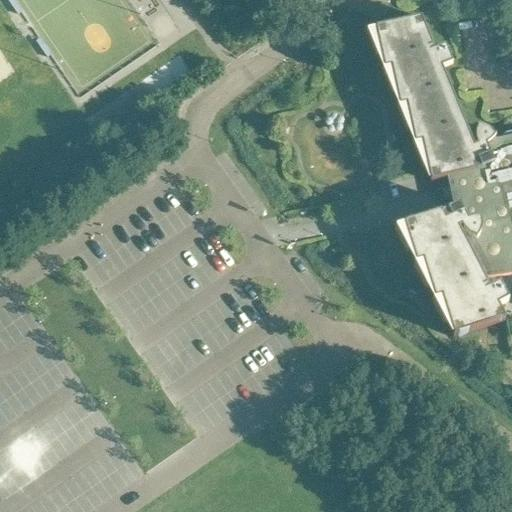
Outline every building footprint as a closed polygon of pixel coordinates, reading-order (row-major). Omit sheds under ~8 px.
[(203,0),(204,12),(219,11),(218,0),(203,0)] [(447,179),(480,171),(473,148),(440,69),(451,65),(445,48),(433,53),(420,18),(374,29),(384,70),(391,69),(399,108),(406,106),(414,146),(422,144),(430,183),(447,179)] [(447,179),(453,210),(482,279),(511,274),(511,137),(495,141),(494,138),(490,133),(484,130),(477,128),(475,134),(476,142),(477,147),(473,148),(480,171),(447,179)] [(482,279),(453,210),(441,217),(440,214),(403,226),(415,266),(422,264),(434,302),(441,300),(453,338),(503,323),(495,308),(507,302),(498,286),(487,292),(482,279)] [(52,431),(43,436),(58,458),(66,452),(52,431)]
